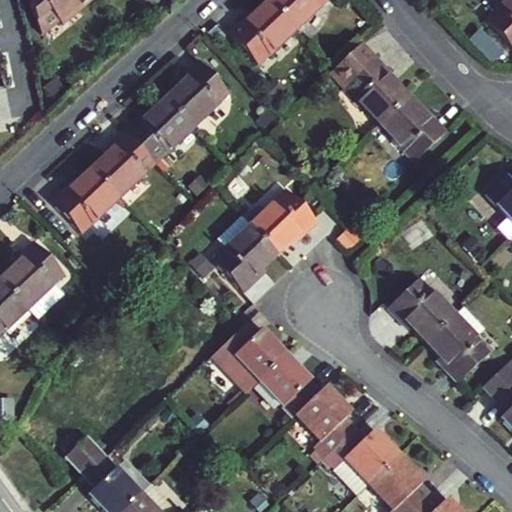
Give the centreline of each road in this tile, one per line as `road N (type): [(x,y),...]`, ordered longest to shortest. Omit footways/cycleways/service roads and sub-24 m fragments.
road 1 (residential): [(0,189),(203,0)]
road 2 (residential): [(319,300),(358,353),(511,486)]
road 3 (residential): [(505,118),(390,0)]
